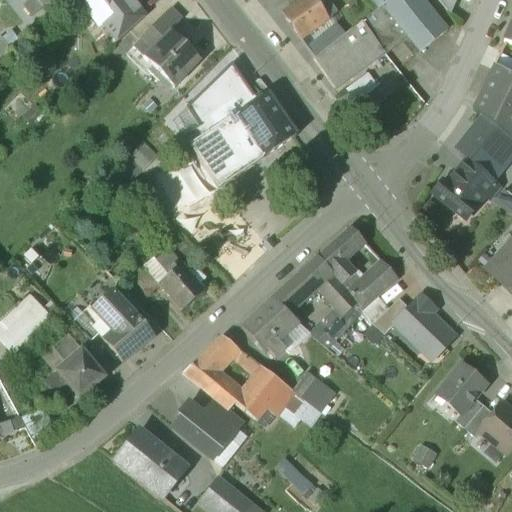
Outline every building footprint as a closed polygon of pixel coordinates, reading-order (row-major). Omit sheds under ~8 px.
[(114,17),(101,0),(92,0),(73,15),(90,35),(114,17)] [(133,3),(130,0),(101,0),(114,17),(133,3)] [(311,0),(305,0),(282,16),(299,41),(326,21),(311,0)] [(378,9),(360,23),(382,54),(405,37),(418,54),(445,32),(419,0),(389,0),(378,10),(378,9)] [(369,0),(378,9),(378,10),(389,0),(369,0)] [(453,0),(436,0),(448,14),(453,0)] [(133,3),(114,17),(128,34),(145,18),(133,3)] [(172,10),(157,25),(168,35),(171,32),(182,21),(172,10)] [(511,20),(503,42),(511,46),(511,20)] [(314,61),(313,62),(333,89),(382,54),(360,23),(344,37),(314,61)] [(157,25),(140,41),(151,52),(168,35),(157,25)] [(335,26),(305,50),(314,61),(344,37),(335,26)] [(182,44),(171,32),(168,35),(151,52),(145,58),(153,66),(149,70),(159,81),(163,77),(174,89),(201,63),(189,51),(194,45),(187,39),(182,44)] [(479,118),(511,143),(511,141),(511,80),(493,67),(471,112),(479,118)] [(353,103),(376,88),(367,74),(344,89),(353,103)] [(394,76),(377,88),(383,97),(400,85),(394,76)] [(245,86),(193,121),(204,138),(227,122),(228,124),(235,119),(234,117),(256,103),(245,86)] [(256,103),(234,117),(235,119),(228,124),(226,125),(248,157),(257,151),(263,159),(295,138),(266,96),(256,103)] [(511,159),(511,143),(479,118),(453,150),(494,182),(511,159)] [(204,138),(189,148),(217,190),(263,159),(257,151),(248,157),(226,125),(228,124),(227,122),(204,138)] [(143,145),(129,159),(143,172),(156,159),(143,145)] [(499,188),(466,161),(455,175),(483,197),(488,201),(499,188)] [(483,197),(455,175),(446,186),(441,182),(431,195),(464,221),(483,197)] [(511,209),(511,199),(503,192),(495,202),(510,213),(511,209)] [(349,230),(316,259),(329,273),(341,262),(362,243),(349,230)] [(268,240),(262,246),(267,252),(274,246),(268,240)] [(511,244),(491,267),(511,286),(511,244)] [(147,272),(159,285),(181,266),(170,253),(147,272)] [(329,273),(316,259),(269,302),(284,315),(311,291),(314,294),(317,291),(336,311),(350,298),(347,294),(342,287),(329,273)] [(341,262),(329,273),(342,287),(354,275),(341,262)] [(381,263),(371,272),(386,289),(396,279),(381,263)] [(181,266),(159,285),(181,312),(204,292),(197,284),(187,273),(181,266)] [(197,284),(202,280),(192,268),(187,273),(197,284)] [(148,294),(159,285),(147,272),(137,281),(148,294)] [(360,282),(347,294),(350,298),(355,304),(360,311),(376,297),(386,289),(371,272),(360,282)] [(354,275),(342,287),(347,294),(360,282),(354,275)] [(112,295),(95,310),(104,321),(95,328),(100,335),(99,335),(104,341),(131,318),(112,295)] [(29,296),(0,323),(0,341),(13,355),(51,320),(29,296)] [(376,297),(360,311),(371,325),(387,310),(376,297)] [(408,310),(393,325),(394,326),(421,352),(441,351),(453,338),(430,315),(434,310),(420,297),(408,310)] [(350,298),(336,311),(342,317),(355,304),(350,298)] [(387,310),(371,325),(384,336),(394,326),(393,325),(408,310),(398,301),(387,310)] [(269,302),(239,328),(264,355),(267,353),(277,343),(297,326),(284,315),(269,302)] [(95,328),(83,314),(71,324),(89,344),(99,335),(100,335),(95,328)] [(131,318),(104,341),(122,362),(150,339),(140,327),(134,320),(131,317),(131,318)] [(138,317),(134,320),(140,327),(144,324),(138,317)] [(347,329),(337,319),(316,341),(327,350),(347,329)] [(81,352),(68,337),(53,350),(66,365),(81,352)] [(221,339),(182,375),(215,401),(228,411),(235,404),(236,402),(241,396),(213,374),(235,350),(221,339)] [(277,343),(267,353),(274,360),(284,351),(277,343)] [(66,365),(57,372),(73,391),(79,399),(104,378),(94,366),(89,360),(81,352),(66,365)] [(97,363),(92,357),(89,360),(94,366),(97,363)] [(257,366),(245,357),(240,362),(252,371),(257,366)] [(252,371),(251,373),(258,378),(263,371),(257,366),(252,371)] [(485,386),(460,366),(439,391),(448,399),(444,404),(459,416),(460,417),(473,400),(485,386)] [(258,378),(241,396),(236,402),(239,404),(257,418),(260,415),(284,386),(263,371),(258,378)] [(63,399),(73,391),(57,372),(47,380),(63,399)] [(334,394),(306,373),(291,392),(294,394),(320,413),(334,394)] [(284,386),(260,415),(270,422),(294,394),(291,392),(284,386)] [(482,408),(473,400),(460,417),(459,416),(453,423),(463,431),(482,408)] [(40,401),(20,412),(27,425),(32,436),(54,423),(40,401)] [(215,401),(202,416),(230,439),(243,423),(228,411),(215,401)] [(202,416),(187,404),(177,417),(180,419),(172,428),(211,460),(228,439),(229,440),(230,439),(202,416)] [(511,447),(511,415),(500,406),(492,416),(478,432),(479,433),(506,455),(511,447)] [(482,408),(463,431),(473,439),(479,433),(478,432),(492,416),(482,408)] [(184,469),(138,432),(115,461),(161,498),(184,469)] [(299,495),(309,488),(290,462),(280,469),(299,495)] [(441,472),(429,463),(421,476),(433,484),(441,472)] [(245,511),(250,506),(217,480),(199,502),(212,511),(245,511)]
